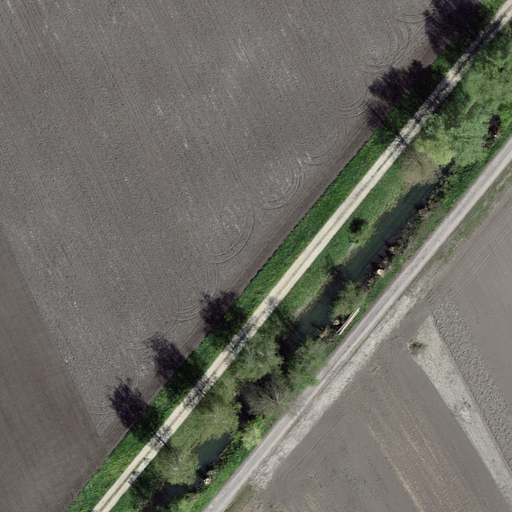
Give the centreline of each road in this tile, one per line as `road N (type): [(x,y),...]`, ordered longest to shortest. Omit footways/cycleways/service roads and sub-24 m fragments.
road 1 (track): [(511,1),(98,511)]
road 2 (track): [(511,171),(231,511)]
